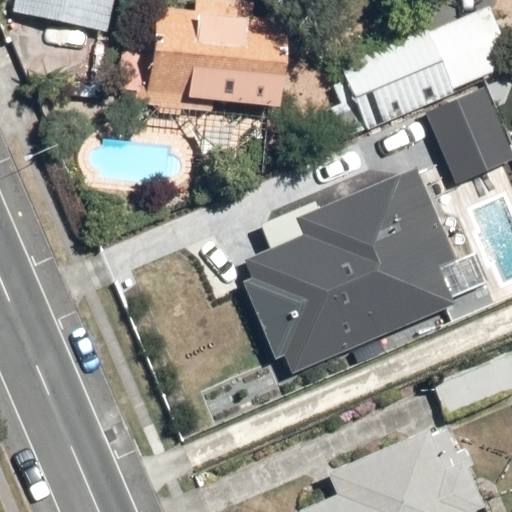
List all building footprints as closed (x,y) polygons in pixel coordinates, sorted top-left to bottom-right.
[(15,0),(13,12),(108,33),(114,0),(15,0)] [(293,8),(177,0),(160,0),(154,97),(286,107),(293,8)] [(347,66),(374,128),(511,66),(511,60),(498,28),(461,44),(450,20),(347,66)] [(511,143),(491,91),(428,117),(455,182),(511,158),(511,143)] [(325,204),(322,195),(265,218),(276,244),(250,255),(256,272),(246,276),(285,373),(459,302),(443,261),(456,255),(420,166),(325,204)] [(448,382),(437,387),(448,415),(511,389),(511,343),(444,371),(448,382)] [(433,430),(332,468),(341,490),(299,506),(300,511),(476,511),(474,507),(490,501),(470,449),(444,459),(433,430)]
